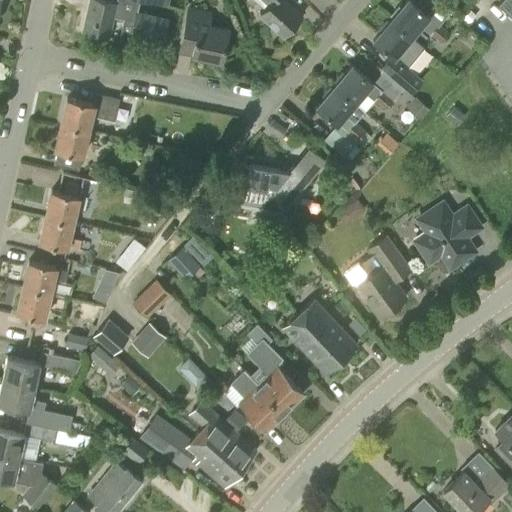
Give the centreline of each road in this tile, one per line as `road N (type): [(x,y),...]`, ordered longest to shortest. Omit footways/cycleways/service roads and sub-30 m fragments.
road 1 (residential): [(359,0),(269,104),(31,58)]
road 2 (residential): [(270,511),(427,351),(511,291)]
road 3 (residential): [(0,201),(31,58)]
